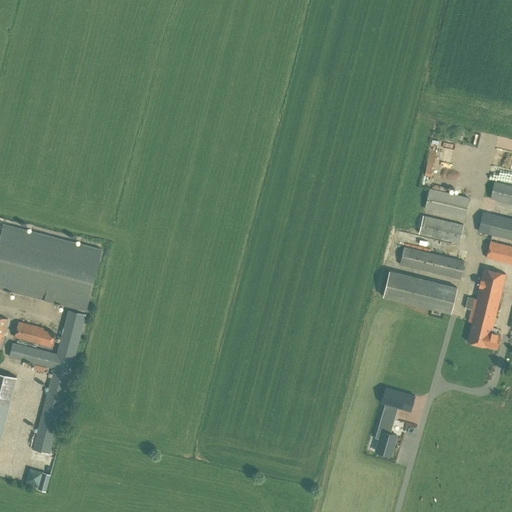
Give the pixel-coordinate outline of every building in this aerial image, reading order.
[(511,203),(511,184),(494,180),(490,198),(511,203)] [(464,219),(470,197),(429,187),(424,209),(464,219)] [(511,238),(511,218),(493,214),(493,213),(483,211),(479,229),(488,231),(488,233),(511,238)] [(458,243),(463,224),(423,214),(418,233),(458,243)] [(0,287),(86,310),(101,249),(3,223),(0,236),(0,287)] [(511,263),(511,245),(490,240),(486,253),(485,257),(511,263)] [(460,278),(465,260),(403,245),(399,264),(460,278)] [(493,327),(506,273),(484,267),(476,298),(468,296),(465,307),(473,309),(470,321),(472,321),(467,341),(486,346),(486,345),(496,348),(500,333),(495,332),(497,328),(493,327)] [(450,312),(457,287),(390,270),(383,296),(450,312)] [(49,453),(85,313),(69,309),(57,356),(13,344),(9,357),(34,364),(34,363),(54,368),(33,448),(49,453)] [(51,346),(55,331),(44,329),(44,327),(19,320),(14,337),(51,346)] [(0,372),(0,437),(16,377),(0,372)] [(382,408),(397,402),(393,392),(378,398),(382,408)] [(391,455),(397,435),(385,431),(387,424),(379,421),(377,430),(381,431),(375,450),(391,455)] [(39,485),(43,471),(29,467),(25,481),(39,485)] [(43,472),(38,488),(46,491),(50,474),(43,472)]
